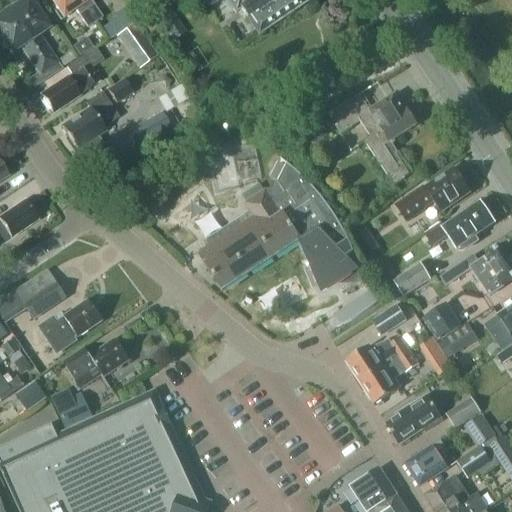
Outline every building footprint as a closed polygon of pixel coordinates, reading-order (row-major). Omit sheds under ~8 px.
[(27,1),(25,2),(23,0),(14,6),(16,8),(0,18),(0,37),(10,53),(16,49),(20,55),(25,52),(38,72),(28,80),(35,89),(45,81),(61,70),(56,63),(37,35),(46,29),(27,1)] [(86,29),(94,23),(78,0),(50,0),(53,2),(50,4),(60,20),(75,11),(86,29)] [(102,19),(90,1),(91,0),(78,0),(94,23),(102,19)] [(202,0),(208,8),(218,0),(225,0),(235,14),(240,11),(257,36),(308,2),(308,3),(310,1),(308,0),(202,0)] [(116,19),(102,28),(109,40),(134,23),(123,6),(119,9),(121,11),(114,16),(116,19)] [(185,33),(169,11),(155,20),(171,43),(185,33)] [(116,36),(139,70),(158,57),(135,23),(116,36)] [(85,38),(73,47),(80,57),(92,49),(85,38)] [(68,80),(68,79),(65,81),(63,80),(58,84),(57,86),(41,97),(52,113),(79,96),(78,96),(87,90),(87,91),(99,83),(88,66),(91,65),(85,56),(66,68),(72,77),(68,80)] [(107,91),(115,105),(132,93),(124,80),(107,91)] [(167,111),(189,98),(181,85),(159,98),(167,111)] [(105,132),(102,129),(117,119),(106,102),(107,101),(102,93),(85,104),(89,110),(62,128),(76,151),(84,145),(89,153),(102,145),(97,137),(105,132)] [(372,138),(366,142),(377,159),(394,186),(405,179),(404,178),(409,175),(396,154),(398,153),(391,142),(416,126),(415,124),(416,120),(411,113),(407,112),(406,111),(405,112),(394,96),(370,111),(359,95),(328,115),(341,134),(362,121),(372,138)] [(162,115),(127,134),(135,149),(170,129),(162,115)] [(299,134),(309,151),(326,141),(317,124),(299,134)] [(245,205),(251,213),(205,243),(207,247),(200,252),(208,263),(205,264),(223,291),(266,263),(300,240),(322,292),(330,288),(338,284),(342,291),(362,278),(355,256),(346,235),(334,215),(320,197),(305,179),(288,164),(277,184),(266,192),(245,205)] [(425,190),(424,187),(396,207),(407,223),(417,216),(416,214),(434,202),(441,212),(470,192),(455,170),(425,190)] [(37,220),(25,203),(0,219),(0,245),(2,244),(1,243),(10,237),(10,238),(12,236),(14,237),(20,233),(20,231),(37,220)] [(475,237),(494,224),(480,204),(444,228),(441,224),(425,235),(433,247),(449,236),(458,250),(464,246),(466,250),(478,242),(475,237)] [(365,227),(352,236),(366,257),(379,249),(365,227)] [(447,287),(471,270),(490,297),(511,281),(511,251),(507,244),(478,263),(474,256),(441,279),(447,287)] [(403,296),(429,280),(420,265),(394,281),(403,296)] [(34,320),(66,298),(48,271),(15,293),(34,320)] [(336,329),(353,321),(368,311),(382,299),(381,298),(378,301),(372,292),(333,317),(339,326),(336,328),(336,329)] [(88,332),(89,329),(102,321),(100,318),(101,316),(97,310),(94,310),(89,302),(76,310),(75,309),(64,317),(57,322),(55,319),(40,329),(49,343),(54,340),(62,352),(77,342),(74,338),(77,336),(77,337),(79,335),(82,336),(88,332)] [(382,337),(408,320),(397,305),(371,321),(382,337)] [(447,305),(424,320),(438,341),(460,326),(447,305)] [(511,306),(498,316),(511,336),(511,306)] [(0,344),(2,348),(14,339),(0,318),(0,344)] [(438,344),(446,358),(477,339),(469,325),(438,344)] [(345,362),(360,384),(409,352),(400,338),(385,348),(371,350),(369,347),(345,362)] [(128,360),(127,358),(127,355),(123,350),(121,349),(116,341),(101,351),(100,350),(90,357),(85,349),(63,364),(81,390),(102,376),(103,377),(106,375),(109,376),(114,372),(115,369),(128,360)] [(502,365),(511,358),(511,346),(497,357),(502,365)] [(396,388),(398,386),(392,377),(390,378),(389,377),(402,368),(406,374),(418,366),(409,352),(360,384),(374,406),(398,391),(396,388)] [(6,386),(0,376),(0,399),(1,402),(24,386),(18,378),(6,386)] [(38,380),(18,394),(29,410),(49,397),(38,380)] [(73,392),(51,403),(64,429),(92,416),(82,393),(76,396),(73,392)] [(397,415),(398,417),(386,425),(399,445),(424,430),(425,433),(443,421),(427,397),(410,407),(397,415)] [(455,429),(481,413),(472,399),(446,416),(455,429)] [(0,449),(0,462),(22,511),(203,511),(205,506),(198,503),(182,469),(151,402),(60,443),(52,425),(0,449)] [(477,448),(495,437),(483,416),(465,427),(477,448)] [(511,465),(511,447),(505,436),(490,445),(491,446),(502,465),(505,470),(511,465)] [(447,469),(441,459),(449,454),(440,441),(405,465),(420,488),(447,469)] [(491,446),(484,452),(492,464),(486,468),(489,473),(502,465),(491,446)] [(481,447),(457,463),(468,480),(486,468),(492,464),(484,452),(481,447)] [(371,511),(397,496),(380,470),(351,488),(366,511),(371,511)] [(435,511),(485,511),(488,510),(477,494),(467,500),(453,478),(425,496),(435,511)] [(372,511),(407,511),(397,496),(372,511)]
